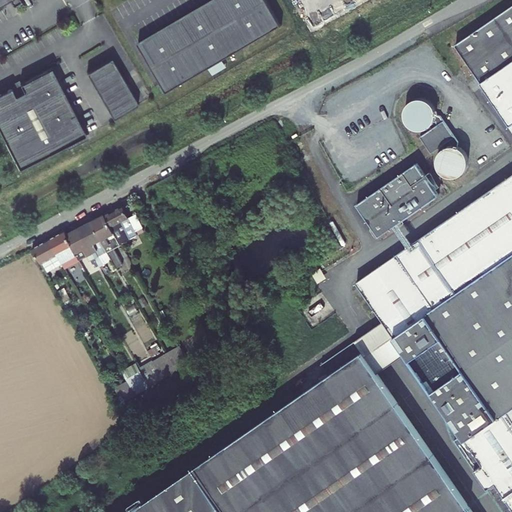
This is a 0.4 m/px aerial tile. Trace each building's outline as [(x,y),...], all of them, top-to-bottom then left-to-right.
[(218,0),(139,44),(168,95),(210,71),(224,63),(283,30),(266,0),(218,0)] [(511,7),(457,46),(511,125),(511,7)] [(87,73),(114,120),(139,106),(113,59),(87,73)] [(210,71),(214,78),(228,70),(224,63),(210,71)] [(14,91),(12,88),(0,93),(0,131),(18,169),(65,146),(86,135),(53,68),(21,84),(23,87),(14,91)] [(12,88),(14,91),(23,87),(21,84),(19,80),(11,84),(12,88)] [(433,152),(460,135),(435,95),(413,108),(428,132),(422,135),(433,152)] [(86,135),(65,146),(67,150),(88,140),(86,135)] [(479,173),(480,147),(451,146),(450,172),(479,173)] [(415,164),(358,204),(381,237),(438,197),(415,164)] [(511,181),(387,268),(359,288),(396,342),(408,359),(486,471),(498,489),(511,509),(511,181)] [(124,208),(107,216),(114,228),(123,246),(140,237),(138,234),(145,230),(137,215),(130,219),(124,208)] [(94,223),(107,247),(110,253),(123,246),(114,228),(107,216),(94,223)] [(94,223),(82,230),(98,259),(103,257),(100,251),(107,247),(94,223)] [(68,237),(80,260),(81,261),(89,257),(92,263),(98,259),(82,230),(68,237)] [(66,233),(53,240),(67,266),(80,260),(68,237),(66,233)] [(53,240),(36,249),(50,276),(67,266),(53,240)] [(380,379),(408,359),(396,342),(368,362),(380,379)] [(472,511),(394,399),(380,379),(368,362),(357,346),(324,370),(331,379),(297,403),(162,496),(139,511),(472,511)] [(180,351),(167,358),(176,374),(189,367),(180,351)] [(154,365),(163,381),(176,374),(167,358),(154,365)] [(138,370),(148,389),(163,381),(154,365),(153,363),(138,370)] [(136,396),(148,389),(138,370),(136,366),(123,373),(127,379),(136,396)] [(331,379),(324,370),(290,393),(297,403),(331,379)] [(136,396),(127,379),(115,386),(124,402),(136,396)] [(498,489),(486,471),(478,477),(490,495),(498,489)]
